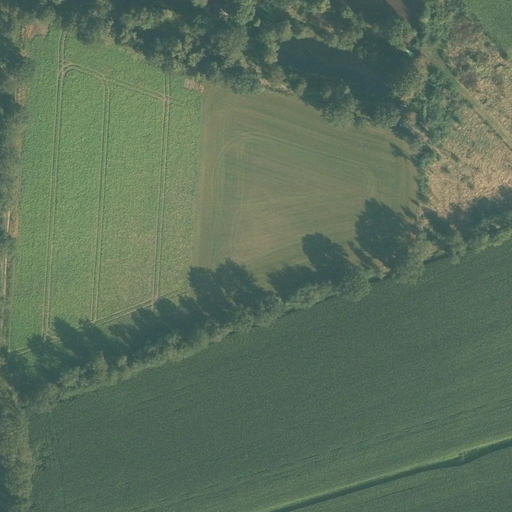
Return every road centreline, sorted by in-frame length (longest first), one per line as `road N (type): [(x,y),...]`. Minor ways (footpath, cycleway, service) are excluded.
road 1 (track): [(0,401),(22,0)]
road 2 (track): [(511,147),(427,56)]
